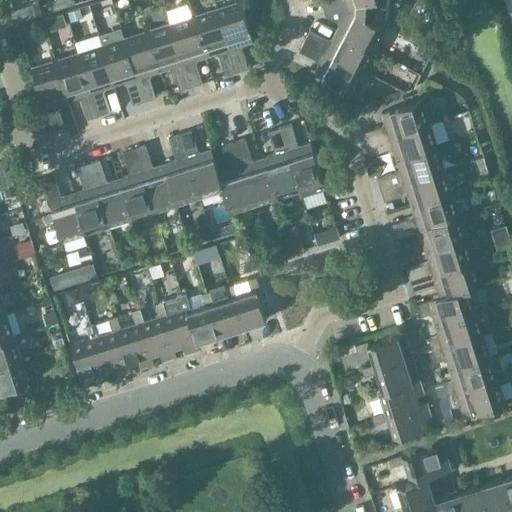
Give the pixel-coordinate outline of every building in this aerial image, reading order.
[(65,7),(62,0),(55,0),(52,6),(54,10),(65,7)] [(238,0),(217,7),(237,71),(248,67),(241,45),(254,41),(240,0),(238,0)] [(325,0),(322,1),(326,13),(349,5),(349,6),(367,0),(325,0)] [(376,0),(367,0),(349,6),(349,5),(326,13),(326,15),(341,22),(337,29),(375,49),(387,26),(374,20),(376,0)] [(38,2),(32,3),(36,15),(42,14),(38,2)] [(32,3),(10,11),(14,23),(36,15),(32,3)] [(217,7),(194,14),(207,55),(219,52),(226,74),(237,71),(217,7)] [(80,9),(68,12),(71,22),(83,18),(80,9)] [(48,18),(51,29),(67,24),(63,13),(48,18)] [(171,21),(191,85),(202,82),(195,59),(207,55),(194,14),(171,21)] [(172,66),(180,89),(191,85),(171,21),(148,29),(161,70),(172,66)] [(375,49),(337,29),(331,40),(310,28),(304,39),(364,70),(375,49)] [(148,29),(125,36),(145,100),(156,97),(149,74),(161,70),(148,29)] [(126,81),(133,104),(145,100),(125,36),(102,43),(115,85),(126,81)] [(304,39),(299,50),(320,61),(314,72),(353,93),(364,70),(304,39)] [(79,51),(99,115),(111,111),(103,88),(115,85),(102,43),(79,51)] [(50,45),(25,53),(29,65),(54,57),(50,45)] [(87,118),(99,115),(79,51),(56,58),(69,99),(80,96),(87,118)] [(52,130),(65,126),(57,103),(69,99),(56,58),(32,66),(52,130)] [(363,131),(367,143),(431,123),(424,98),(382,111),(386,124),(363,131)] [(292,123),(280,127),(300,190),(324,183),(311,142),(299,146),(292,123)] [(367,143),(370,154),(394,147),(397,159),(438,146),(431,123),(367,143)] [(277,198),(300,190),(280,127),(268,130),(276,153),(264,157),(277,198)] [(224,190),(218,171),(219,171),(212,148),(199,152),(192,129),(180,133),(201,197),(223,190),(224,190)] [(178,204),(201,197),(180,133),(169,137),(176,159),(165,163),(178,204)] [(255,205),(277,198),(264,157),(253,160),(246,137),(234,141),(255,205)] [(219,171),(218,171),(224,190),(223,190),(230,212),(255,205),(234,141),(222,145),(230,168),(219,171)] [(178,204),(165,163),(153,167),(146,144),(135,147),(155,212),(178,204)] [(438,146),(397,159),(401,169),(378,177),(381,189),(446,168),(438,146)] [(119,178),(132,219),(155,212),(135,147),(123,151),(130,174),(119,178)] [(132,219),(119,178),(107,181),(100,159),(89,162),(109,226),(132,219)] [(15,183),(8,160),(0,162),(0,177),(3,187),(5,186),(14,183),(15,183)] [(74,192),(87,233),(109,226),(89,162),(77,166),(84,189),(74,192)] [(446,168),(381,189),(385,200),(408,192),(412,204),(453,191),(446,168)] [(74,192),(62,196),(54,173),(42,177),(62,241),(87,233),(74,192)] [(33,182),(22,186),(25,197),(37,194),(33,182)] [(14,183),(5,186),(8,196),(17,193),(14,183)] [(453,191),(412,204),(415,215),(392,223),(396,235),(460,214),(453,191)] [(426,250),(467,237),(460,214),(396,235),(399,245),(422,238),(426,250)] [(23,222),(11,225),(14,234),(26,230),(23,222)] [(337,226),(328,229),(331,241),(341,238),(337,226)] [(298,228),(289,231),(291,239),(300,236),(298,228)] [(410,281),(434,273),(475,260),(467,237),(426,250),(430,261),(407,268),(410,281)] [(32,239),(17,244),(21,256),(36,251),(32,239)] [(197,249),(194,250),(198,262),(220,255),(216,243),(197,249)] [(410,281),(414,291),(437,284),(441,295),(441,296),(469,287),(470,288),(482,284),(475,260),(434,273),(410,281)] [(93,262),(80,266),(84,279),(97,275),(93,262)] [(161,263),(149,267),(153,278),(164,274),(161,263)] [(233,296),(243,326),(267,318),(257,289),(261,288),(257,275),(249,278),(252,290),(237,295),(233,296)] [(220,333),(243,326),(233,296),(237,295),(234,283),(225,286),(229,297),(215,302),(211,303),(220,333)] [(477,311),(470,288),(469,287),(441,296),(441,295),(418,302),(422,315),(432,312),(436,324),(477,311)] [(198,340),(220,333),(211,303),(215,302),(211,290),(203,293),(206,305),(192,309),(188,310),(197,340),(198,340)] [(201,348),(198,340),(197,340),(188,310),(192,309),(187,293),(178,296),(182,307),(167,312),(163,313),(174,348),(175,347),(183,345),(186,353),(201,348)] [(177,355),(175,347),(174,348),(163,313),(167,312),(163,300),(155,303),(159,315),(144,319),(140,321),(151,355),(152,354),(160,352),(163,360),(177,355)] [(154,363),(152,354),(151,355),(140,321),(144,319),(141,308),(132,310),(136,322),(121,327),(117,328),(128,362),(129,361),(137,359),(140,367),(154,363)] [(55,309),(44,313),(48,325),(59,321),(55,309)] [(477,311),(436,324),(439,334),(429,337),(433,349),(484,333),(477,311)] [(8,312),(0,314),(0,339),(15,335),(8,312)] [(128,362),(117,328),(121,327),(118,315),(109,317),(113,329),(99,334),(94,335),(105,369),(106,369),(115,366),(117,374),(132,370),(129,361),(128,362)] [(99,334),(95,322),(87,325),(90,336),(71,342),(81,376),(92,373),(95,381),(109,377),(106,369),(105,369),(94,335),(99,334)] [(370,348),(374,363),(375,367),(405,358),(405,357),(402,347),(410,345),(406,331),(368,343),(368,340),(356,344),(358,352),(370,348)] [(450,370),(491,357),(484,333),(433,349),(436,360),(446,357),(450,370)] [(0,364),(22,358),(15,335),(0,339),(0,364)] [(511,335),(501,339),(506,356),(511,354),(511,335)] [(383,390),(412,381),(412,380),(409,370),(417,367),(413,354),(405,357),(405,358),(375,367),(374,363),(363,367),(366,378),(378,375),(381,386),(383,390)] [(491,357),(450,370),(453,380),(444,383),(447,395),(499,379),(491,357)] [(22,358),(0,364),(0,390),(30,382),(22,358)] [(72,369),(63,372),(66,381),(75,379),(72,369)] [(419,404),(419,402),(416,394),(425,391),(421,377),(412,380),(412,381),(383,390),(381,386),(366,391),(368,399),(380,396),(384,410),(385,415),(419,404)] [(506,402),(499,379),(447,395),(451,406),(460,403),(464,415),(506,402)] [(444,383),(436,386),(440,398),(447,395),(444,383)] [(447,395),(440,398),(444,413),(452,410),(451,406),(447,395)] [(384,410),(373,414),(375,422),(387,419),(393,438),(427,428),(423,417),(432,414),(427,400),(419,402),(419,404),(385,415),(384,410)] [(403,462),(409,480),(409,482),(428,476),(452,469),(447,454),(439,457),(436,446),(402,457),(401,453),(389,457),(391,465),(403,462)] [(427,511),(435,499),(428,476),(409,482),(409,480),(396,484),(404,509),(409,508),(417,511),(427,511)] [(497,511),(511,507),(511,500),(505,477),(482,484),(490,511),(497,511)] [(490,511),(482,484),(459,491),(465,511),(490,511)] [(465,511),(459,491),(450,494),(435,499),(427,511),(465,511)]
